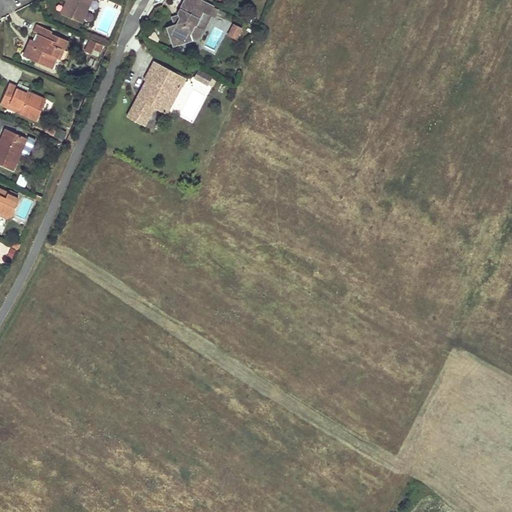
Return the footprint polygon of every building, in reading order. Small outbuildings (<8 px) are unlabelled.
[(67,0),(67,1),(61,14),(81,22),(90,0),(67,0)] [(194,24),(200,9),(207,12),(211,2),(206,0),(180,0),(178,4),(175,12),(175,14),(177,20),(169,23),(166,24),(171,36),(183,41),(198,35),(201,27),(194,24)] [(175,14),(167,17),(169,23),(177,20),(175,14)] [(52,31),(37,24),(35,29),(34,32),(36,33),(39,34),(35,42),(36,43),(34,48),(28,45),(25,52),(36,58),(35,61),(51,68),(56,57),(60,48),(63,50),(68,40),(51,33),(52,31)] [(244,29),(234,25),(229,36),(240,40),(244,29)] [(175,45),(183,41),(171,36),(175,45)] [(89,40),(84,52),(91,55),(93,50),(100,52),(102,46),(89,40)] [(67,51),(63,50),(60,48),(56,57),(62,60),(67,51)] [(23,56),(35,61),(36,58),(25,52),(23,56)] [(128,118),(146,127),(155,110),(169,117),(182,90),(174,86),(179,76),(153,63),(145,80),(146,81),(153,84),(144,102),(137,98),(128,118)] [(209,86),(213,79),(199,72),(195,79),(209,86)] [(182,90),(187,80),(179,76),(174,86),(182,90)] [(153,84),(146,81),(142,89),(137,98),(144,102),(153,84)] [(9,82),(0,103),(0,104),(37,120),(46,99),(27,91),(27,92),(26,93),(21,91),(16,89),(16,88),(16,87),(17,86),(9,82)] [(16,88),(16,89),(21,91),(26,93),(27,92),(27,91),(28,88),(18,84),(17,86),(16,87),(16,88)] [(0,164),(13,170),(27,138),(5,128),(1,137),(4,137),(0,144),(0,164)] [(30,155),(34,140),(27,138),(24,154),(30,155)] [(16,184),(24,187),(28,178),(20,175),(16,184)] [(0,209),(11,215),(18,199),(7,194),(8,192),(0,188),(0,209)] [(0,214),(10,218),(11,215),(0,209),(0,214)]
